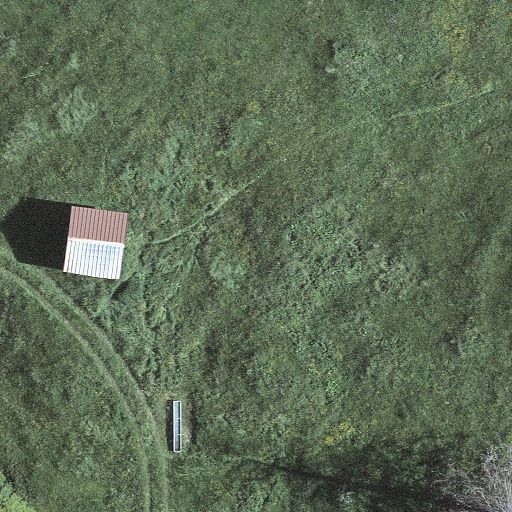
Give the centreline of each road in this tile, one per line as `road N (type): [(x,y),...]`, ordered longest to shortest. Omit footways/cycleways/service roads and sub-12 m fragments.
road 1 (track): [(146,418),(206,0)]
road 2 (track): [(153,511),(146,418),(111,363),(26,278),(0,266)]
